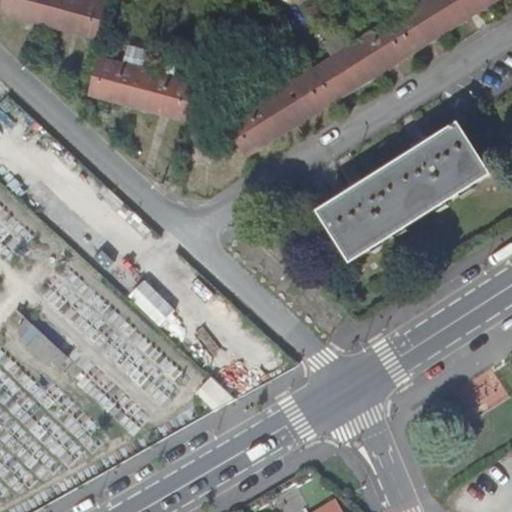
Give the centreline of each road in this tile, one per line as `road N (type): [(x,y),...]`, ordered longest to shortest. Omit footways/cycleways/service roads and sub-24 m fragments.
road 1 (residential): [(190,234),(511,28)]
road 2 (residential): [(0,59),(190,234)]
road 3 (primary): [(346,389),(137,511)]
road 4 (residential): [(190,234),(346,389)]
road 5 (primary): [(511,285),(346,389)]
road 6 (residential): [(406,511),(376,432),(346,389)]
